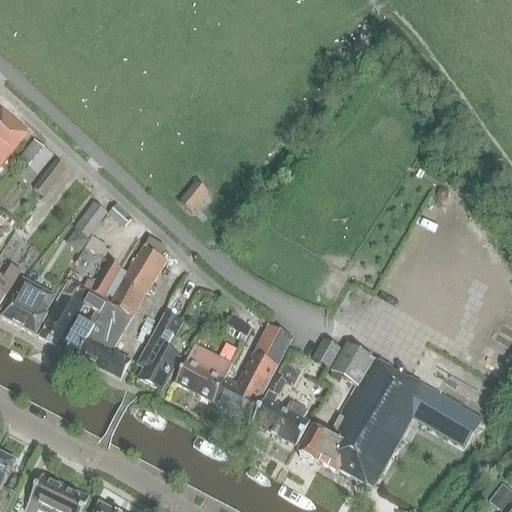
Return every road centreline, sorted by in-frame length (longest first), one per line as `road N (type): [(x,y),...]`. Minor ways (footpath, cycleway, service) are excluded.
road 1 (residential): [(248,320),(0,90)]
road 2 (tertiary): [(178,511),(164,494),(0,409)]
